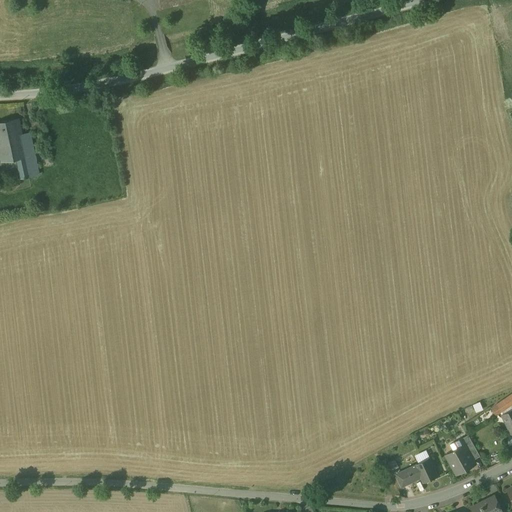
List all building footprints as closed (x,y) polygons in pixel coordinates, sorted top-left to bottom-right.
[(19,120),(0,123),(0,143),(22,139),(22,135),(19,120)] [(29,133),(22,135),(22,139),(0,143),(0,157),(1,163),(16,160),(20,179),(38,175),(29,133)] [(511,394),(492,408),(495,415),(511,404),(511,405),(511,404),(511,394)] [(511,409),(501,416),(511,438),(511,409)] [(461,439),(464,445),(465,445),(473,461),(480,457),(469,435),(461,439)] [(464,445),(446,455),(456,474),(475,464),(473,461),(465,445),(464,445)] [(417,465),(404,471),(408,480),(419,475),(423,483),(437,477),(430,459),(416,465),(417,465)] [(404,471),(396,474),(402,486),(409,483),(408,480),(404,471)] [(501,511),(503,511),(494,495),(471,508),(472,511),(501,511)]
